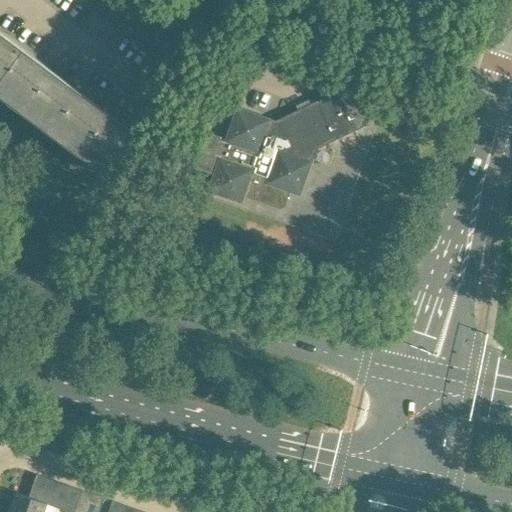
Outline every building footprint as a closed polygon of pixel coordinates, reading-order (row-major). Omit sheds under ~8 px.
[(106,175),(137,134),(136,133),(136,134),(0,31),(0,94),(106,174),(106,175)] [(367,125),(371,114),(379,91),(355,82),(276,121),(271,119),(265,117),(236,107),(224,141),(220,140),(221,137),(204,131),(192,167),(208,173),(209,170),(213,172),(207,191),(242,204),(244,197),(261,203),(280,209),(285,207),(290,192),(300,196),(309,170),(316,149),(348,134),(367,125)] [(37,474),(29,497),(40,501),(49,479),(37,474)] [(47,505),(52,506),(60,483),(49,479),(40,501),(47,504),(47,505)] [(71,486),(60,483),(52,506),(57,508),(63,510),(71,486)] [(63,510),(68,511),(74,511),(82,490),(71,486),(63,510)] [(74,511),(86,511),(93,494),(82,490),(74,511)] [(9,511),(55,511),(57,508),(52,506),(47,505),(47,504),(40,501),(29,497),(16,493),(9,511)] [(93,494),(86,511),(99,511),(105,498),(93,494)] [(112,501),(108,511),(121,511),(124,505),(112,501)]
